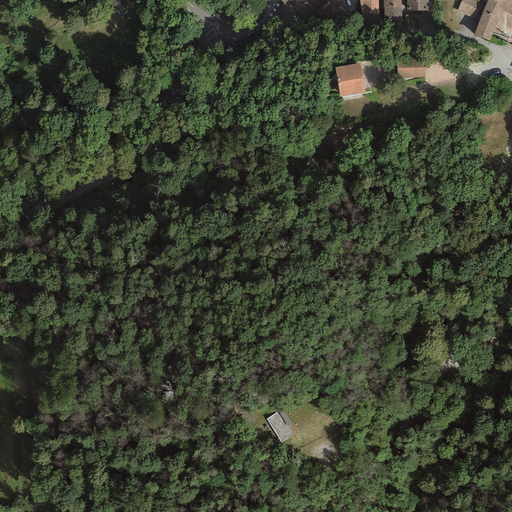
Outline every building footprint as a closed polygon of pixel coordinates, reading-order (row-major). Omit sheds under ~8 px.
[(108,0),(114,7),(122,0),(125,0),(135,12),(145,3),(142,0),(108,0)] [(326,0),(286,0),(285,2),(282,5),(295,14),(306,23),(312,17),(326,0)] [(339,7),(336,0),(326,0),(312,17),(337,37),(354,19),(339,7)] [(378,24),(377,0),(359,0),(363,26),(378,24)] [(382,0),(383,22),(384,22),(401,22),(400,0),(382,0)] [(427,0),(406,0),(406,11),(427,11),(427,0)] [(479,21),(485,6),(471,0),(461,0),(457,11),(479,21)] [(511,0),(487,0),(485,6),(479,21),(473,34),(489,41),(502,11),(511,15),(511,0)] [(280,32),(295,14),(282,5),(268,22),(280,32)] [(425,59),(397,59),(397,78),(425,77),(425,59)] [(359,64),(335,67),(339,97),(364,93),(359,64)] [(74,79),(51,88),(57,104),(81,95),(74,79)] [(290,407),(282,411),(290,426),(298,422),(290,407)] [(263,422),(278,445),(293,436),(279,413),(263,422)]
